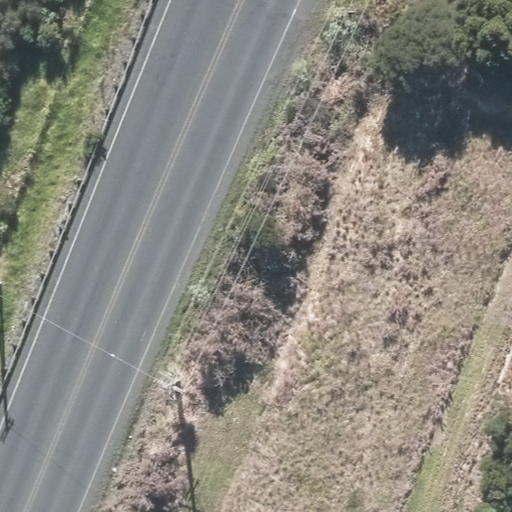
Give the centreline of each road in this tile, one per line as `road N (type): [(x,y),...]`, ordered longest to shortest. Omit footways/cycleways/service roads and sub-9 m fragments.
road 1 (secondary): [(11,511),(204,0)]
road 2 (track): [(454,511),(511,269)]
